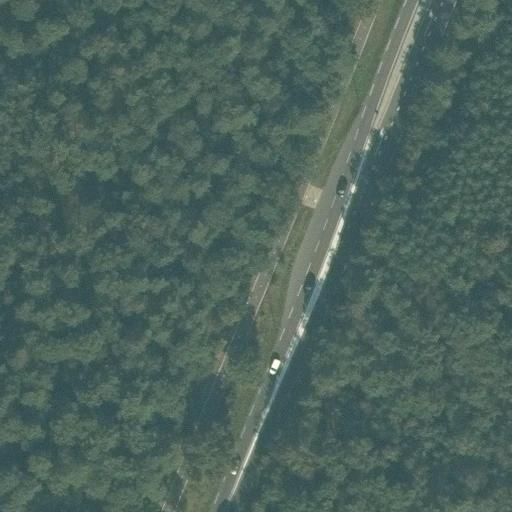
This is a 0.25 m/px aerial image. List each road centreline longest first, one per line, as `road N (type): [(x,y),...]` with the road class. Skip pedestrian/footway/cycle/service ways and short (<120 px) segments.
road 1 (primary): [(258,428),(309,331),(449,0)]
road 2 (primary): [(412,0),(258,428)]
